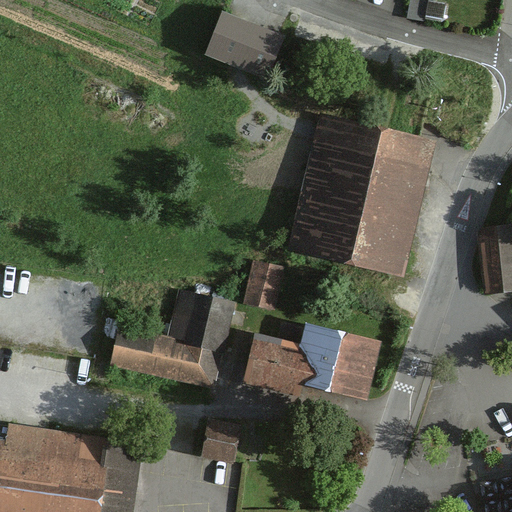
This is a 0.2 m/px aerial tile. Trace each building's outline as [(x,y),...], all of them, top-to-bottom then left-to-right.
[(286,40),(229,16),(213,54),(270,78),(286,40)] [(435,145),(327,121),(298,252),(406,276),(435,145)] [(511,231),(485,234),(492,298),(511,295),(511,231)] [(286,271),(254,264),(244,306),(276,314),(286,271)] [(173,341),(123,331),(114,371),(219,392),(238,305),(183,294),(173,341)] [(307,350),(259,341),(251,381),(374,406),(386,344),(312,329),(307,350)] [(246,430),(212,423),(205,459),(239,466),(246,430)] [(7,446),(0,445),(0,511),(93,511),(100,511),(129,511),(139,442),(10,426),(7,446)]
